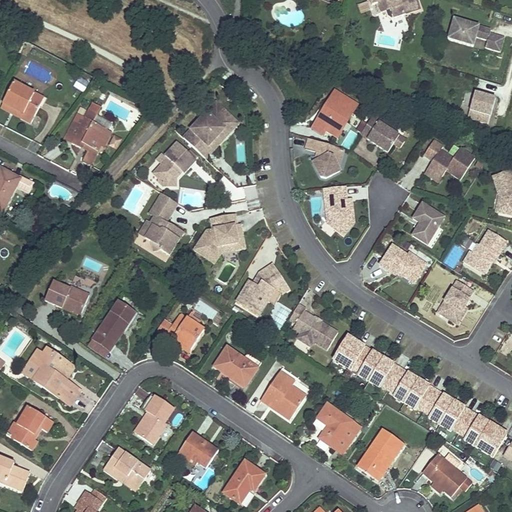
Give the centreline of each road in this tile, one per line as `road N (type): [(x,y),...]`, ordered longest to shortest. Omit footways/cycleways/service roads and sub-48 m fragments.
road 1 (residential): [(511,391),(356,292),(311,250),(290,214),(271,100),(225,44)]
road 2 (residential): [(317,473),(174,373),(143,370),(55,484),(45,511)]
